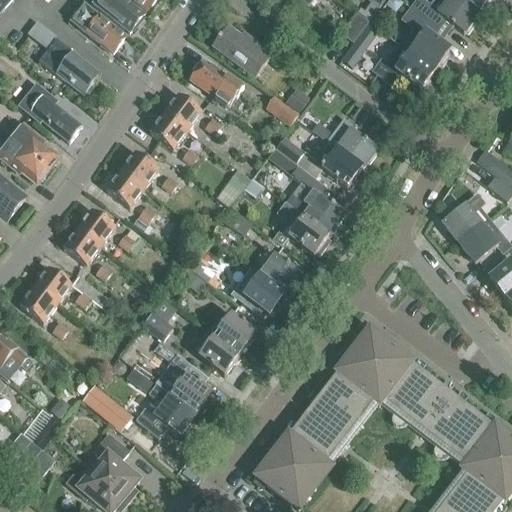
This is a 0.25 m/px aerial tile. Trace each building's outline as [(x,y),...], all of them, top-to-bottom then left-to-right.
[(0,0),(0,20),(18,0),(0,0)] [(98,0),(92,8),(106,19),(129,37),(143,19),(121,1),(119,0),(98,0)] [(159,0),(128,0),(145,13),(149,9),(151,10),(159,0)] [(295,0),(308,9),(314,0),(295,0)] [(387,0),(361,0),(370,6),(364,14),(361,11),(357,16),(370,25),(387,0)] [(472,25),(478,18),(454,0),(435,0),(430,8),(419,0),(418,0),(410,11),(438,32),(445,23),(463,37),(465,35),(468,36),(475,27),(472,25)] [(454,0),(478,18),(484,9),(486,11),(492,3),(490,1),(491,0),(454,0)] [(127,40),(84,6),(69,26),(97,48),(98,46),(113,58),(127,40)] [(400,49),(435,75),(441,67),(443,69),(449,61),(447,59),(450,56),(431,42),(438,32),(410,11),(400,24),(412,32),(400,49)] [(357,17),(342,37),(353,46),(369,26),(357,17)] [(211,50),(254,83),(272,59),(250,42),(248,45),(228,30),(220,40),(219,39),(211,50)] [(367,52),(356,44),(342,64),(352,72),(367,52)] [(49,53),(39,67),(58,82),(58,81),(83,100),(99,79),(74,60),(75,60),(56,45),(49,53)] [(428,84),(435,75),(400,49),(385,68),(381,64),(373,75),(391,88),(398,78),(420,95),(422,92),(424,93),(430,86),(428,84)] [(190,86),(215,103),(228,112),(237,101),(242,92),(204,66),(190,86)] [(41,125),(69,148),(82,132),(54,110),(58,105),(37,88),(18,110),(40,127),(41,125)] [(308,104),(294,93),(284,107),(297,117),(308,104)] [(179,98),(164,117),(188,135),(202,116),(179,98)] [(273,101),(265,112),(291,131),(298,120),(273,101)] [(188,135),(164,117),(150,137),(173,154),(188,135)] [(214,140),(220,132),(210,124),(204,133),(214,140)] [(361,173),(375,154),(341,127),(333,137),(318,126),(312,135),(330,149),(361,173)] [(24,127),(10,144),(47,175),(58,161),(41,147),(43,144),(24,127)] [(511,137),(503,156),(511,160),(511,137)] [(284,142),(276,153),(282,157),(299,170),(307,159),(284,142)] [(47,175),(10,144),(0,155),(0,163),(15,175),(17,172),(36,188),(47,175)] [(346,192),(361,173),(330,149),(315,168),(322,173),(346,192)] [(276,153),(269,163),(275,167),(282,157),(276,153)] [(191,171),(198,162),(188,154),(181,164),(191,171)] [(136,156),(121,175),(145,193),(160,174),(136,156)] [(511,193),(511,192),(511,175),(486,156),(479,167),(486,174),(511,193)] [(297,190),(284,206),(330,240),(345,220),(320,200),(327,191),(316,183),(299,170),(291,180),(300,186),(297,190)] [(237,174),(228,185),(241,195),(250,184),(237,174)] [(145,193),(121,175),(107,194),(131,212),(145,193)] [(0,219),(6,224),(25,202),(0,181),(0,219)] [(487,193),(506,207),(511,199),(511,195),(495,182),(487,193)] [(171,199),(177,191),(166,183),(160,192),(171,199)] [(264,192),(253,184),(245,194),(256,202),(264,192)] [(442,227),(459,247),(487,223),(478,213),(483,209),(475,199),(442,227)] [(284,206),(276,218),(289,228),(295,233),(289,242),(314,261),(316,258),(319,261),(327,251),(323,248),(330,240),(284,206)] [(149,229),(156,220),(145,212),(138,222),(149,229)] [(241,241),(252,228),(232,213),(231,213),(232,212),(221,226),(241,241)] [(92,214),(78,234),(102,251),(116,232),(92,214)] [(479,264),(486,272),(510,251),(487,223),(459,247),(475,267),(479,264)] [(102,251),(78,234),(64,253),(88,270),(102,251)] [(279,235),(273,243),(282,251),(289,242),(282,237),(279,235)] [(128,258),(134,250),(123,242),(117,250),(128,258)] [(505,303),(511,297),(511,250),(510,251),(502,258),(486,272),(493,280),(489,283),(495,291),(492,293),(502,305),(505,303)] [(259,281),(285,300),(301,279),(275,260),(269,256),(258,272),(263,276),(259,281)] [(187,272),(206,287),(214,276),(195,261),(187,272)] [(106,288),(113,279),(102,271),(95,280),(106,288)] [(49,272),(35,291),(59,309),(73,290),(69,287),(49,272)] [(196,298),(206,287),(187,272),(178,284),(196,298)] [(76,278),(69,287),(73,290),(83,297),(92,303),(103,312),(110,304),(76,278)] [(269,321),(285,300),(259,281),(244,302),(269,321)] [(59,309),(35,291),(21,310),(45,328),(59,309)] [(83,297),(77,304),(86,310),(92,303),(83,297)] [(142,332),(161,346),(171,335),(151,319),(142,332)] [(209,336),(241,360),(256,339),(230,320),(221,333),(215,328),(209,336)] [(58,328),(52,336),(61,342),(67,335),(58,328)] [(255,482),(293,511),(301,511),(332,472),(331,471),(378,411),(380,412),(381,410),(394,421),(393,423),(392,426),(393,429),(395,432),(397,434),(399,435),(402,435),(405,434),(407,432),(407,431),(436,453),(435,454),(434,457),(434,460),(435,464),(438,466),(440,467),(443,467),(446,467),(448,465),(449,464),(462,474),(461,475),(462,476),(434,511),(500,511),(504,508),(505,509),(511,499),(511,445),(495,432),(494,433),(413,369),(414,368),(371,334),(337,378),(338,378),(290,439),(289,438),(255,482)] [(225,381),(241,360),(209,336),(194,357),(199,362),(225,381)] [(0,337),(0,370),(0,371),(9,360),(21,370),(25,374),(31,367),(27,363),(16,353),(17,352),(0,337)] [(167,384),(177,391),(170,400),(196,419),(211,399),(199,390),(206,380),(178,359),(168,372),(173,377),(167,384)] [(149,399),(164,410),(155,421),(145,413),(136,424),(159,443),(168,431),(180,440),(196,419),(170,400),(156,390),(149,399)] [(82,407),(108,426),(117,414),(92,394),(82,407)] [(57,401),(47,414),(56,422),(67,409),(57,401)] [(50,442),(62,428),(51,419),(40,433),(50,442)] [(100,466),(92,475),(128,506),(137,496),(132,492),(139,485),(119,468),(130,456),(108,438),(94,455),(95,456),(100,466)] [(11,465),(23,476),(41,454),(29,444),(11,465)] [(54,465),(42,455),(41,454),(23,476),(36,486),(54,465)] [(122,511),(128,506),(92,475),(84,484),(73,481),(72,480),(66,488),(85,505),(88,502),(100,511),(122,511)]
